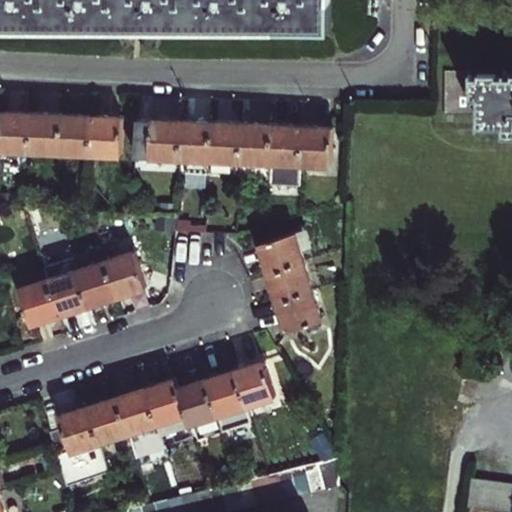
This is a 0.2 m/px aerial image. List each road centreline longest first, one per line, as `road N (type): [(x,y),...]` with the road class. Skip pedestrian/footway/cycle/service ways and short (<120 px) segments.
road 1 (residential): [(0,63),(378,73),(403,47),(405,0)]
road 2 (residential): [(0,383),(190,322),(205,307)]
